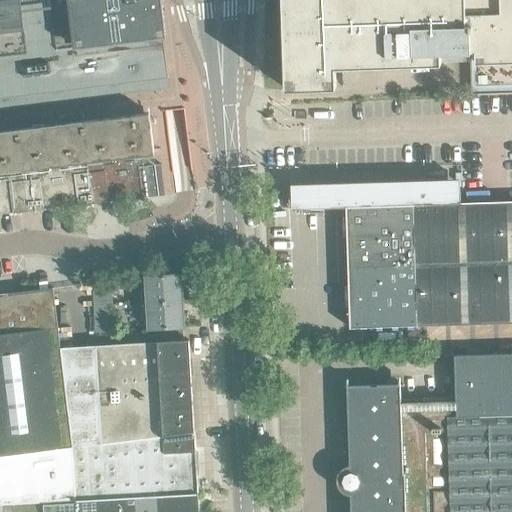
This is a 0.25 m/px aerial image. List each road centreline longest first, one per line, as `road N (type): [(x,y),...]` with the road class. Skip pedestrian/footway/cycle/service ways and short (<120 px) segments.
road 1 (unclassified): [(247,511),(232,237)]
road 2 (residential): [(0,246),(95,251),(232,237)]
road 3 (unclassified): [(232,237),(221,74)]
